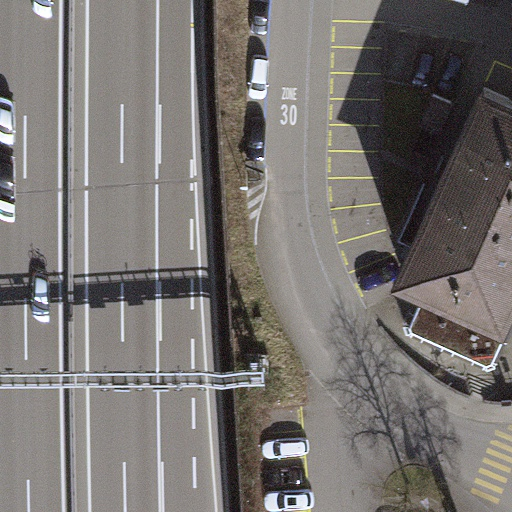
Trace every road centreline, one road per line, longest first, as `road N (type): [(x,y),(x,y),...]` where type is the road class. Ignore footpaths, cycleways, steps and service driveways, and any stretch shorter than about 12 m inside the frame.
road 1 (residential): [(511,469),(415,425),(368,390),(327,341),(300,291),(285,205),(295,0)]
road 2 (motorway): [(146,511),(141,0)]
road 3 (motorway): [(10,0),(13,511)]
